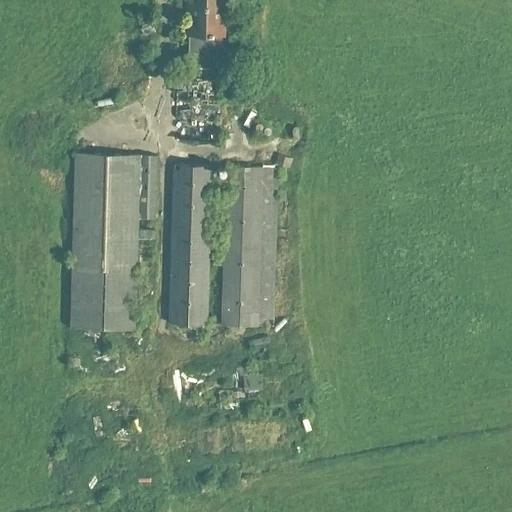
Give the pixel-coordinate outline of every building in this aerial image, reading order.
[(223,34),(223,0),(189,0),(189,33),(197,33),(196,76),(177,75),(175,140),(220,141),(222,75),(221,75),(222,34),(223,34)] [(143,25),(147,34),(156,30),(152,21),(143,25)] [(233,117),(247,117),(248,89),(234,89),(233,117)] [(253,139),(253,130),(232,130),(232,139),(253,139)] [(156,229),(138,229),(138,216),(156,216),(157,154),(75,152),(70,327),(136,329),(138,238),(156,238),(156,229)] [(209,323),(213,164),(174,164),(169,322),(209,323)] [(273,326),(278,166),(227,164),(222,324),(273,326)] [(105,350),(106,331),(91,330),(90,350),(105,350)]
